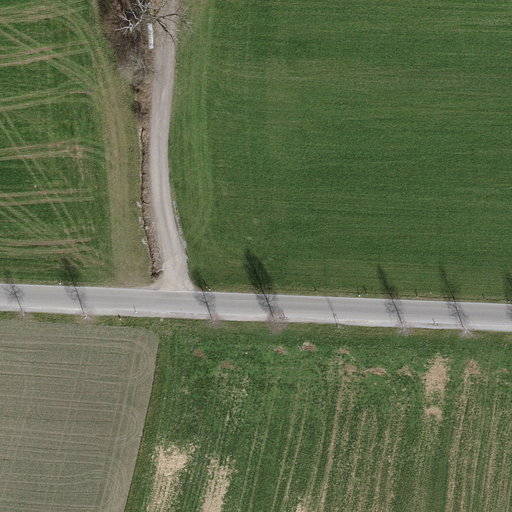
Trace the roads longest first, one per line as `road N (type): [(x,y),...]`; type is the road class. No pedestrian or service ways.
road 1 (unclassified): [(181,302),(511,316)]
road 2 (unclassified): [(181,302),(158,188),(164,99),(184,0)]
road 3 (unclassified): [(0,295),(181,302)]
